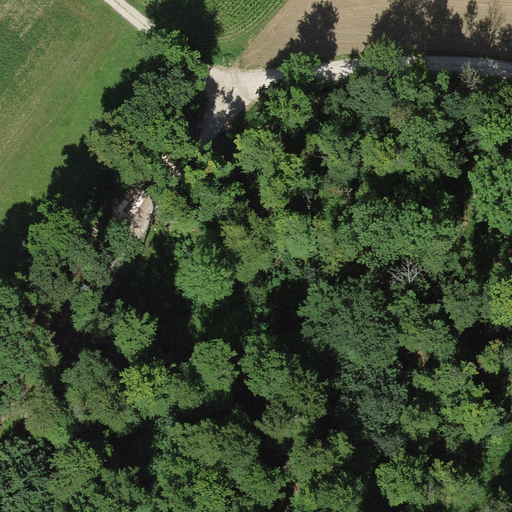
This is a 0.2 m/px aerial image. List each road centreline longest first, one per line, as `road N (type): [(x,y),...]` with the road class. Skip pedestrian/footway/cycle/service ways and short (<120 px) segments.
road 1 (track): [(117,0),(227,92),(286,78),(445,63),(511,73)]
road 2 (track): [(227,92),(71,364)]
